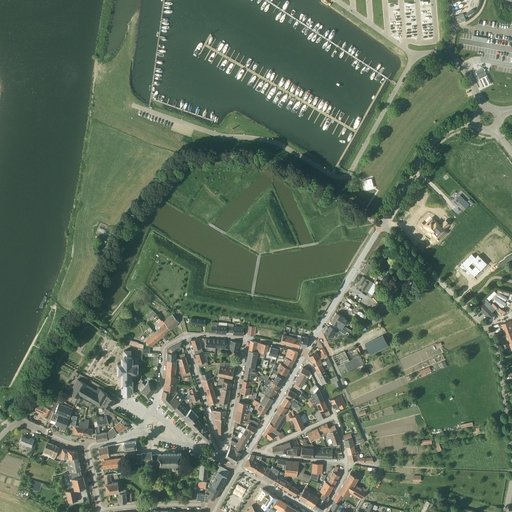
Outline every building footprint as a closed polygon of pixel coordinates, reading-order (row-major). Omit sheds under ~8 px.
[(455,16),(456,18),(458,23),(465,20),(463,13),(455,16)] [(483,87),(490,83),(484,71),(485,69),(483,69),(483,68),(476,71),(476,72),(475,74),(477,75),(483,87)] [(373,187),(371,179),(363,181),(366,190),(373,187)] [(460,194),(455,198),(459,202),(456,204),(463,211),(470,205),(460,194)] [(423,228),(437,241),(446,232),(444,230),(449,224),(445,221),(440,226),(432,218),(424,228),(423,228)] [(472,254),(461,264),(473,276),(484,266),(472,254)] [(508,262),(507,261),(511,258),(511,257),(510,255),(505,258),(506,258),(501,261),(503,265),(508,262)] [(373,283),(367,279),(363,276),(358,283),(362,285),(360,288),(362,289),(361,291),(366,294),(373,283)] [(496,294),(504,304),(509,300),(501,290),(496,294)] [(489,318),(493,315),(494,314),(484,303),(479,308),(489,318)] [(148,318),(155,313),(152,310),(145,315),(148,318)] [(331,322),(335,324),(339,326),(348,332),(350,329),(344,325),(347,320),(346,319),(347,319),(344,317),(336,313),(331,322)] [(179,321),(176,318),(172,314),(164,321),(167,326),(170,329),(179,321)] [(203,325),(204,326),(205,326),(206,320),(191,317),(190,324),(203,325)] [(167,326),(164,321),(163,322),(162,320),(157,324),(160,327),(154,332),(160,338),(170,329),(167,326)] [(511,350),(511,349),(511,324),(510,320),(501,324),(508,343),(509,343),(511,350)] [(230,332),(231,324),(227,323),(227,326),(217,325),(216,333),(226,334),(226,332),(230,332)] [(244,327),(233,326),(234,324),(231,324),(230,332),(233,332),(233,334),(243,335),(244,327)] [(337,330),(334,328),(330,325),(329,327),(328,327),(324,332),(333,338),(336,333),(340,335),(341,332),(344,334),(348,332),(339,326),(337,330)] [(282,336),(281,342),(287,344),(290,333),(289,335),(286,335),(286,332),(284,331),(282,336)] [(156,342),(160,338),(154,332),(145,340),(151,346),(155,343),(157,342),(156,342)] [(293,345),(295,334),(290,333),(287,344),(293,345)] [(299,347),(301,336),(295,334),(293,345),(299,347)] [(383,334),(365,344),(371,355),(389,346),(383,334)] [(308,337),(303,336),(301,336),(299,347),(306,348),(308,337)] [(194,350),(202,348),(199,338),(191,340),(194,350)] [(216,347),(216,339),(206,339),(206,342),(206,347),(215,348),(215,347),(216,347)] [(226,347),(226,345),(227,340),(216,339),(216,347),(215,347),(215,348),(224,348),(226,348),(226,347)] [(176,351),(183,347),(181,341),(167,349),(167,360),(176,358),(176,351)] [(230,351),(237,352),(239,342),(232,341),(230,351)] [(266,353),(268,344),(250,341),(249,350),(258,352),(266,353)] [(277,355),(279,349),(270,347),(268,357),(272,358),(272,356),(277,357),(277,355)] [(312,361),(326,353),(323,348),(320,349),(321,352),(318,354),(317,352),(309,356),(312,361)] [(342,364),(343,364),(347,372),(363,364),(360,356),(359,356),(356,348),(345,353),(345,351),(333,357),(337,366),(342,364)] [(292,350),(288,349),(286,353),(285,357),(294,361),(298,352),(292,350)] [(131,392),(133,392),(133,374),(138,374),(138,365),(139,365),(139,361),(138,361),(138,358),(133,358),(131,355),(130,350),(124,350),(124,355),(122,358),(122,363),(120,363),(117,363),(117,374),(120,374),(121,374),(122,392),(123,392),(123,395),(131,395),(131,392)] [(246,366),(255,367),(258,352),(249,350),(246,366)] [(195,354),(199,368),(208,365),(207,362),(206,362),(203,352),(195,354)] [(320,359),(327,356),(326,353),(312,361),(315,367),(323,363),(324,365),(327,363),(330,362),(329,359),(322,362),(320,359)] [(176,366),(188,363),(185,356),(176,359),(176,358),(167,360),(166,368),(176,368),(176,366)] [(281,363),(290,368),(294,361),(285,357),(283,356),(282,358),(284,359),(282,364),(281,363)] [(232,378),(234,367),(225,365),(226,361),(221,360),(220,365),(219,365),(219,369),(218,375),(232,378)] [(176,368),(166,368),(166,375),(179,376),(180,376),(182,376),(182,378),(191,376),(188,363),(176,366),(176,368)] [(290,368),(281,363),(277,370),(282,373),(286,375),(289,369),(290,368)] [(324,365),(323,363),(315,367),(318,373),(324,369),(321,364),(323,363),(324,365)] [(256,373),(256,370),(254,369),(255,367),(246,366),(245,372),(248,372),(248,373),(254,375),(257,377),(257,376),(258,374),(256,373)] [(310,371),(303,367),(300,372),(307,376),(310,371)] [(429,367),(419,371),(422,377),(426,375),(426,374),(426,373),(431,371),(429,367)] [(330,380),(327,375),(325,369),(324,369),(318,373),(323,383),(330,380)] [(203,380),(211,378),(210,372),(201,374),(203,380)] [(252,381),(254,375),(248,373),(248,372),(245,372),(243,380),(252,381)] [(305,381),(307,376),(300,372),(297,377),(305,381)] [(284,378),(280,376),(277,374),(274,380),(273,382),(271,381),(264,377),(264,376),(262,379),(270,383),(269,383),(278,389),(284,378)] [(180,376),(179,376),(166,375),(165,383),(177,384),(176,384),(176,378),(179,379),(180,376)] [(300,389),(305,381),(297,377),(294,382),(296,383),(294,386),(300,389)] [(156,388),(157,378),(152,378),(151,383),(148,380),(145,384),(142,382),(143,380),(141,379),(137,382),(138,383),(135,386),(148,397),(156,388)] [(231,382),(223,380),(223,379),(219,378),(218,383),(222,384),(222,388),(230,389),(231,382)] [(86,384),(81,382),(80,381),(77,379),(73,387),(70,386),(67,391),(71,393),(78,397),(79,398),(79,397),(81,394),(90,400),(96,390),(86,384)] [(213,388),(212,382),(205,384),(211,404),(215,403),(217,402),(215,396),(216,396),(213,388)] [(176,391),(177,384),(165,383),(164,389),(162,398),(166,402),(172,397),(170,396),(171,391),(176,391)] [(278,389),(269,383),(267,387),(265,385),(263,387),(275,394),(278,389)] [(311,393),(313,391),(317,387),(315,384),(309,390),(311,393)] [(251,387),(242,386),(241,393),(249,394),(248,398),(255,399),(256,393),(253,392),(254,388),(251,387)] [(101,390),(101,389),(98,387),(96,390),(90,400),(100,406),(103,408),(104,407),(105,405),(109,408),(112,404),(115,399),(114,398),(116,395),(109,392),(109,391),(108,393),(101,390)] [(273,399),(275,394),(263,387),(262,389),(265,390),(263,394),(265,394),(273,399)] [(216,396),(215,396),(217,402),(219,401),(223,402),(227,402),(230,389),(222,388),(220,395),(216,396)] [(317,403),(324,400),(318,388),(314,392),(313,391),(311,393),(312,394),(310,396),(312,398),(315,404),(316,404),(317,403)] [(296,394),(294,392),(290,390),(285,397),(299,406),(301,403),(298,401),(293,398),(296,394)] [(173,408),(183,398),(178,392),(172,397),(166,402),(172,409),(173,408)] [(184,399),(183,398),(173,408),(178,413),(181,410),(181,409),(184,406),(186,404),(187,403),(188,402),(189,403),(190,402),(191,401),(199,398),(197,392),(195,393),(192,394),(190,394),(191,397),(187,398),(184,399)] [(302,392),(299,396),(305,401),(308,397),(302,392)] [(268,407),(273,399),(265,394),(260,402),(268,407)] [(334,408),(339,405),(340,409),(346,406),(341,395),(330,399),(334,408)] [(299,406),(285,397),(279,407),(285,412),(290,404),(296,407),(299,406)] [(60,400),(60,399),(58,398),(57,403),(56,403),(50,419),(50,420),(51,419),(56,421),(55,423),(55,424),(66,428),(73,409),(62,404),(62,403),(61,403),(62,401),(60,400)] [(195,403),(200,402),(199,398),(191,401),(190,402),(190,403),(191,408),(193,408),(193,405),(196,404),(195,403)] [(50,419),(56,403),(49,400),(48,402),(48,401),(47,404),(47,405),(50,406),(49,408),(45,407),(45,406),(45,405),(45,404),(44,404),(43,403),(42,403),(41,403),(40,404),(39,406),(37,405),(37,406),(36,406),(36,407),(35,409),(44,414),(42,416),(50,419)] [(329,411),(327,407),(324,400),(317,403),(316,404),(319,410),(323,419),(324,419),(323,418),(324,417),(323,416),(322,416),(322,414),(329,411)] [(226,411),(227,402),(223,402),(222,410),(213,410),(215,419),(225,419),(226,411)] [(251,404),(244,403),(239,402),(237,409),(246,410),(247,411),(248,411),(251,404)] [(268,407),(260,402),(259,402),(257,404),(255,408),(258,410),(257,412),(263,416),(268,407)] [(192,409),(191,408),(190,403),(189,405),(186,408),(184,406),(181,409),(181,410),(178,413),(182,416),(192,409)] [(196,413),(203,409),(202,406),(198,408),(197,408),(194,409),(195,410),(194,411),(191,408),(192,409),(182,416),(187,421),(196,414),(196,413)] [(283,415),(285,412),(279,407),(276,412),(282,416),(284,415),(283,415)] [(15,411),(10,409),(9,408),(6,414),(13,417),(15,411)] [(98,422),(97,422),(98,425),(98,426),(109,424),(108,421),(112,420),(112,418),(106,415),(109,411),(108,410),(106,409),(104,413),(103,415),(97,417),(98,422)] [(247,411),(246,410),(237,409),(235,421),(248,423),(249,419),(250,413),(247,411),(248,411),(247,411)] [(323,419),(319,410),(314,413),(318,421),(323,419)] [(117,432),(120,430),(127,425),(120,422),(119,422),(114,418),(115,417),(111,414),(112,412),(109,411),(106,415),(112,418),(112,420),(113,426),(112,427),(117,432)] [(305,427),(303,423),(306,421),(303,415),(301,417),(299,413),(294,415),(292,411),(289,413),(291,417),(292,419),(297,431),(305,427)] [(285,415),(284,415),(282,416),(276,412),(263,434),(270,439),(276,435),(278,440),(285,436),(283,431),(281,432),(281,431),(279,432),(279,431),(286,420),(286,421),(287,421),(292,419),(291,417),(289,413),(285,415)] [(197,418),(199,416),(196,413),(196,414),(187,421),(196,430),(201,425),(199,423),(200,421),(197,418)] [(83,434),(85,419),(84,421),(80,420),(79,426),(75,425),(77,416),(72,416),(70,425),(73,425),(73,429),(74,429),(74,433),(79,433),(80,434),(82,434),(83,434)] [(129,422),(120,417),(118,416),(117,418),(122,421),(122,422),(120,421),(120,422),(127,425),(129,422)] [(96,431),(95,428),(88,427),(89,419),(85,419),(83,434),(85,435),(86,434),(91,435),(92,433),(96,433),(95,431),(96,431)] [(223,434),(225,419),(215,419),(217,425),(219,434),(223,434)] [(254,421),(249,419),(248,423),(249,423),(246,428),(253,432),(258,423),(254,421)] [(207,430),(209,429),(207,423),(202,425),(201,425),(196,430),(201,435),(207,430)] [(336,429),(335,425),(329,428),(327,423),(317,428),(320,435),(324,434),(323,433),(325,432),(326,433),(336,429)] [(98,426),(98,425),(95,426),(94,426),(95,428),(96,431),(95,431),(96,433),(97,440),(107,439),(108,439),(106,432),(100,433),(99,430),(98,426)] [(108,439),(117,432),(112,427),(107,432),(106,432),(108,439)] [(253,432),(246,428),(245,428),(243,433),(250,437),(253,432)] [(321,437),(320,435),(317,428),(307,432),(310,440),(314,438),(315,440),(321,437)] [(210,436),(212,436),(211,435),(209,429),(207,430),(201,435),(206,440),(210,436)] [(341,442),(341,441),(336,429),(326,433),(328,439),(331,438),(333,445),(341,442)] [(363,438),(361,439),(359,431),(357,431),(358,434),(354,435),(355,440),(353,440),(352,437),(351,434),(343,435),(346,447),(354,445),(359,443),(358,440),(363,438)] [(247,442),(250,437),(243,433),(240,438),(247,442)] [(31,446),(32,444),(34,439),(30,437),(29,439),(22,436),(19,445),(26,448),(26,449),(31,451),(33,447),(31,446)] [(214,449),(217,447),(212,436),(210,436),(206,440),(214,449)] [(244,447),(247,442),(240,438),(237,443),(238,443),(244,447)] [(306,448),(313,448),(313,445),(308,444),(305,438),(302,440),(305,447),(306,448)] [(237,443),(236,442),(232,440),(231,441),(231,443),(230,443),(230,447),(229,449),(227,452),(225,457),(230,460),(233,456),(233,457),(235,454),(234,453),(236,449),(237,448),(235,447),(236,444),(237,445),(238,443),(237,443)] [(137,449),(136,443),(136,441),(124,443),(122,445),(123,449),(125,450),(137,449)] [(299,446),(291,446),(290,441),(281,445),(283,454),(283,451),(287,449),(288,454),(293,455),(298,456),(298,453),(299,446)] [(59,447),(48,442),(47,442),(43,452),(50,455),(49,456),(55,458),(59,447)] [(240,455),(244,447),(238,443),(237,445),(236,444),(235,447),(237,448),(236,449),(234,453),(235,454),(233,457),(233,456),(230,460),(235,463),(236,461),(240,455)] [(273,453),(283,454),(281,445),(272,448),(273,453)] [(348,454),(359,452),(358,451),(357,448),(355,449),(354,445),(346,447),(348,454)] [(101,457),(101,459),(108,459),(107,456),(110,456),(108,446),(99,448),(101,457)] [(306,448),(305,447),(302,447),(301,454),(298,454),(298,453),(298,456),(313,457),(313,449),(313,448),(306,448)] [(313,457),(335,459),(335,454),(332,453),(333,449),(318,449),(313,449),(313,457)] [(153,462),(152,455),(152,452),(142,453),(143,458),(143,463),(153,462)] [(364,462),(364,457),(360,457),(359,452),(348,454),(350,462),(357,460),(357,462),(364,462)] [(169,466),(169,454),(159,454),(159,458),(157,458),(157,466),(160,465),(160,466),(161,466),(169,466)] [(182,466),(181,459),(181,454),(169,454),(169,466),(182,466)] [(260,459),(262,457),(250,454),(249,457),(248,457),(248,458),(248,459),(245,466),(255,471),(260,459)] [(68,458),(66,458),(67,459),(68,459),(71,472),(81,470),(79,460),(78,457),(68,458)] [(125,465),(124,457),(108,459),(101,459),(103,468),(123,466),(124,473),(130,472),(130,465),(125,465)] [(261,475),(267,463),(260,459),(255,471),(261,475)] [(285,464),(286,460),(278,459),(276,467),(273,464),(272,466),(273,466),(271,469),(271,468),(265,477),(268,479),(272,481),(278,472),(276,470),(284,471),(285,464)] [(304,473),(305,462),(291,461),(289,475),(295,476),(295,477),(307,482),(310,475),(304,473)] [(207,479),(208,467),(201,463),(199,479),(207,479)] [(265,477),(271,468),(267,466),(269,464),(267,463),(261,475),(265,477)] [(326,474),(327,464),(317,463),(316,473),(312,473),(311,476),(310,475),(307,482),(309,483),(310,478),(317,481),(318,478),(319,473),(326,474)] [(341,473),(337,470),(339,467),(336,466),(327,482),(333,486),(341,473)] [(83,476),(82,476),(81,470),(71,472),(70,473),(72,478),(71,479),(74,490),(86,487),(83,476)] [(284,474),(284,471),(276,470),(278,472),(272,481),(286,490),(290,483),(284,479),(287,475),(284,474)] [(209,483),(210,483),(207,488),(208,488),(208,489),(217,493),(227,477),(215,471),(209,483)] [(359,478),(350,473),(349,472),(338,492),(343,495),(346,496),(347,497),(350,492),(361,499),(367,490),(363,487),(362,488),(355,484),(359,478)] [(107,494),(119,492),(118,482),(112,483),(110,474),(104,475),(105,484),(107,494)] [(327,482),(326,481),(321,490),(323,492),(328,495),(333,486),(327,482)] [(298,497),(301,491),(298,490),(300,487),(292,482),(291,483),(290,483),(286,490),(295,495),(298,497)] [(313,506),(319,497),(310,492),(311,489),(306,486),(304,489),(308,491),(303,500),(313,506)] [(208,488),(207,488),(206,488),(205,492),(206,492),(205,494),(203,493),(198,493),(197,497),(197,499),(204,500),(208,500),(209,497),(214,500),(217,493),(208,489),(208,488)] [(268,511),(278,498),(262,489),(256,499),(263,503),(261,506),(268,511)] [(298,497),(303,500),(308,491),(304,489),(302,492),(301,491),(298,497)] [(78,500),(75,490),(66,492),(69,502),(78,500)] [(131,501),(130,493),(126,493),(126,491),(125,490),(122,490),(121,491),(120,493),(118,493),(119,497),(118,497),(118,502),(131,501)] [(328,495),(323,492),(321,490),(320,491),(323,492),(320,497),(319,498),(319,497),(313,506),(321,511),(328,498),(329,496),(328,495)] [(333,501),(342,506),(344,503),(340,500),(343,495),(338,492),(337,495),(334,499),(333,501)] [(280,511),(281,511),(287,504),(278,498),(268,511),(267,511),(280,511)] [(344,511),(340,509),(342,506),(333,501),(327,511),(344,511)] [(377,506),(374,505),(375,504),(370,503),(366,511),(371,511),(373,509),(376,510),(377,506)]
